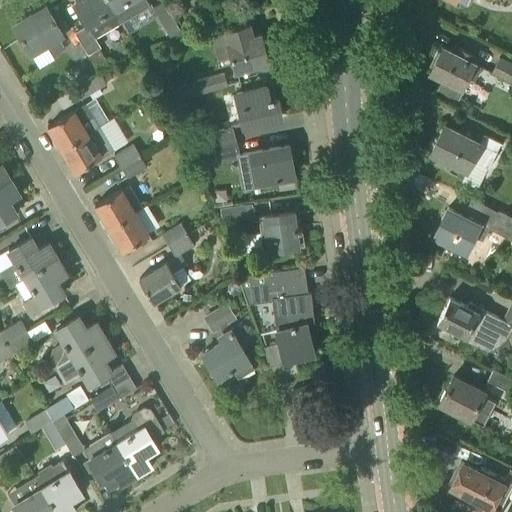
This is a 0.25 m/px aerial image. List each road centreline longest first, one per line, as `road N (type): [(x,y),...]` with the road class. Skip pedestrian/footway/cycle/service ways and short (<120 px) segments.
road 1 (secondary): [(386,459),(346,126),(345,7)]
road 2 (residential): [(217,464),(131,326),(0,77)]
road 3 (residential): [(217,464),(386,459)]
